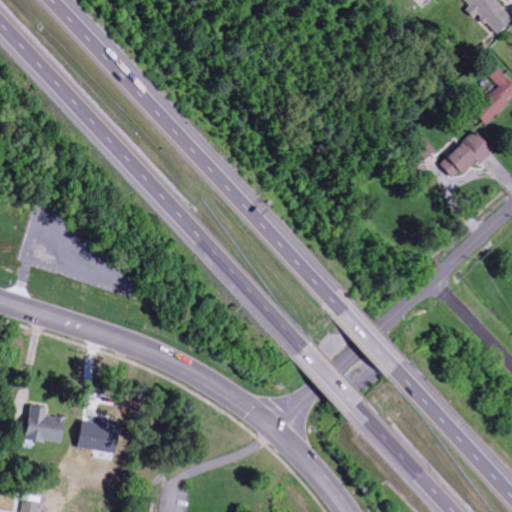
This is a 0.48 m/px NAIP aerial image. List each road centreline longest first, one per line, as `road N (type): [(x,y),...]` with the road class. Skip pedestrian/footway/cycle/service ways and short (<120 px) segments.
road 1 (motorway): [(0,29),(295,350)]
road 2 (motorway): [(335,312),(45,0)]
road 3 (tertiary): [(349,511),(298,449),(222,391),(68,326),(0,315)]
road 4 (tertiary): [(511,200),(274,428)]
road 5 (motorway): [(511,496),(387,368)]
road 6 (motorway): [(348,408),(448,511)]
